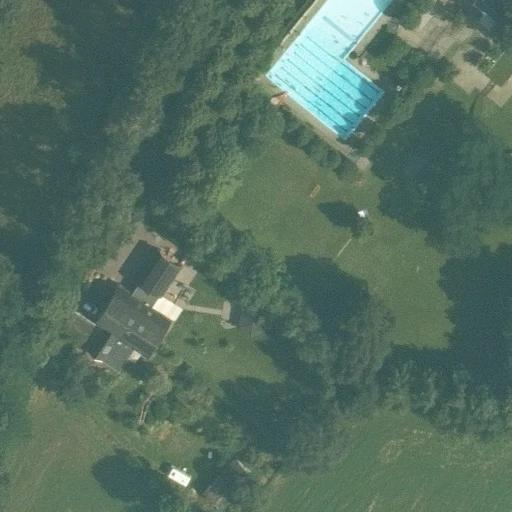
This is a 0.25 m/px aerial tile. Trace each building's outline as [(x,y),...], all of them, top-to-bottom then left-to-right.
[(473,0),(473,1),(496,20),(510,3),(505,0),(473,0)] [(141,280),(139,283),(156,294),(158,291),(160,292),(180,262),(160,249),(140,279),(141,280)] [(169,318),(149,304),(156,294),(139,283),(133,293),(119,284),(106,303),(96,318),(103,322),(86,346),(108,361),(125,337),(147,352),(156,337),(169,318)] [(266,318),(255,308),(240,313),(237,328),(249,338),(264,333),(266,318)] [(72,309),(60,326),(82,341),(94,323),(72,309)] [(202,492),(219,507),(250,472),(234,458),(202,492)]
